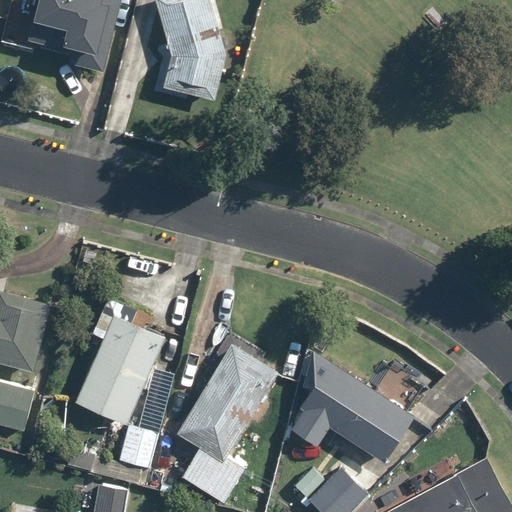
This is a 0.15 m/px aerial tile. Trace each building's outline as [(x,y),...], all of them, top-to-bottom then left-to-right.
[(41,0),(33,41),(72,50),(70,60),(105,68),(120,0),(41,0)] [(154,91),(184,97),(185,91),(216,98),(227,48),(212,0),(155,0),(166,36),(154,91)] [(0,360),(36,369),(54,300),(2,287),(0,294),(0,360)] [(91,330),(103,336),(74,400),(127,424),(120,459),(98,455),(95,470),(149,482),(173,370),(153,366),(167,335),(130,318),(135,307),(107,294),(91,330)] [(177,429),(201,444),(182,474),(226,502),(249,464),(230,452),(283,369),(234,338),(177,429)] [(417,410),(313,347),(303,384),(310,388),(303,404),(293,424),(321,444),(332,425),(390,459),(417,410)] [(35,388),(0,379),(0,423),(25,429),(35,388)] [(511,496),(486,451),(377,511),(505,511),(511,509),(511,496)] [(353,511),(373,490),(339,462),(307,496),(325,511),(353,511)] [(96,482),(91,511),(126,511),(130,487),(96,482)]
